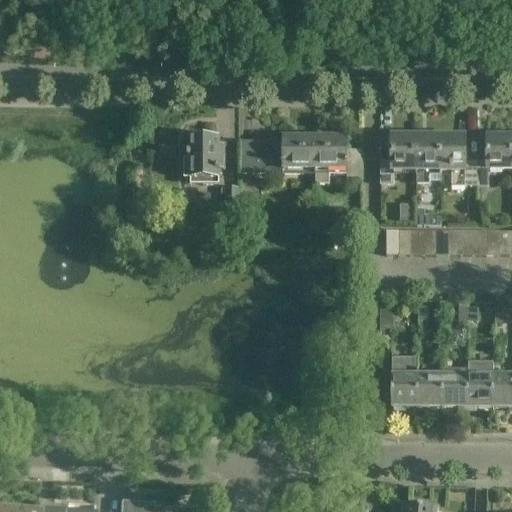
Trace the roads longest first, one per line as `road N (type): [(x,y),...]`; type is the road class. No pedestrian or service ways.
road 1 (tertiary): [(511,81),(42,79)]
road 2 (residential): [(251,459),(0,457)]
road 3 (residential): [(511,462),(361,460)]
